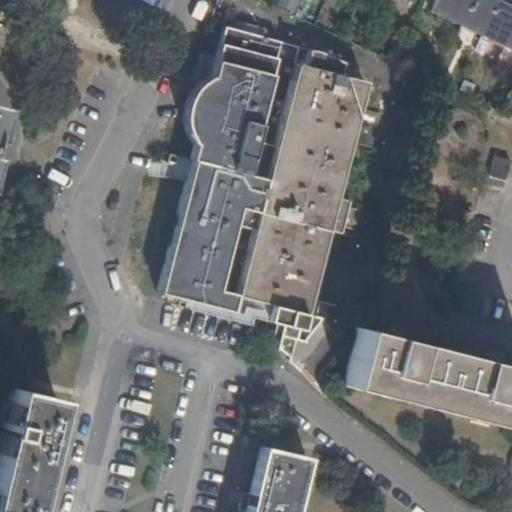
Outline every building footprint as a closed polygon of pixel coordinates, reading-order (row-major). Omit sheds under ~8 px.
[(511,52),(511,10),(490,0),(436,0),(430,12),(511,52)] [(195,300),(203,303),(248,314),(245,322),(244,326),(247,327),(248,326),(259,335),(259,337),(261,338),(262,337),(273,345),(272,348),(275,349),(275,348),(289,359),(288,361),(290,362),(299,332),(309,334),(320,318),(302,313),(324,230),(332,197),(362,82),(357,81),(358,78),(351,75),(353,71),(339,66),(340,62),(336,59),(326,56),(317,52),(305,50),(300,66),(292,63),(296,47),(221,28),(209,79),(192,144),(188,162),(182,184),(161,270),(160,273),(156,290),(186,298),(195,300)] [(192,144),(209,79),(200,76),(185,132),(192,144)] [(149,176),(169,181),(175,159),(166,157),(164,164),(152,161),(149,176)] [(491,167),(506,174),(509,162),(494,157),(491,167)] [(169,181),(182,184),(188,162),(175,159),(169,181)] [(504,181),(506,174),(491,167),(488,176),(504,181)] [(332,197),(324,230),(337,233),(346,200),(332,197)] [(212,314),(220,316),(245,322),(248,314),(203,303),(195,300),(186,298),(184,307),(212,314)] [(355,331),(350,351),(340,389),(446,415),(511,431),(511,370),(471,360),(355,331)] [(38,511),(30,510),(32,502),(42,458),(54,460),(54,459),(62,421),(51,419),(56,399),(10,389),(0,432),(0,511),(38,511)] [(292,511),(306,458),(261,447),(250,494),(245,511),(292,511)] [(238,510),(244,511),(245,511),(250,494),(242,493),(238,510)]
